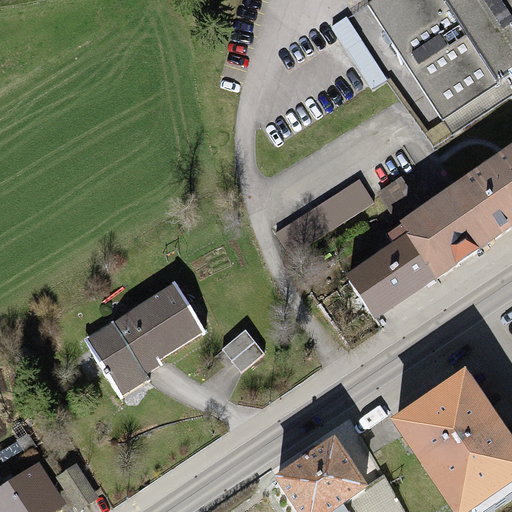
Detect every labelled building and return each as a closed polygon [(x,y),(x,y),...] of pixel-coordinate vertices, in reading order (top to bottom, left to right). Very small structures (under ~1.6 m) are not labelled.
[(511,0),(454,0),(445,6),(440,0),(377,0),(376,1),(452,123),(511,86),(511,88),(511,0)] [(511,163),(399,239),(406,250),(343,293),(367,329),(511,232),(511,163)] [(355,189),(274,239),(287,259),(368,210),(355,189)] [(173,302),(87,351),(111,393),(197,344),(173,302)] [(490,511),(511,498),(511,467),(460,389),(387,437),(436,511),(490,511)] [(343,511),(360,500),(327,453),(270,494),(283,511),(343,511)] [(59,511),(39,477),(0,499),(0,511),(59,511)]
